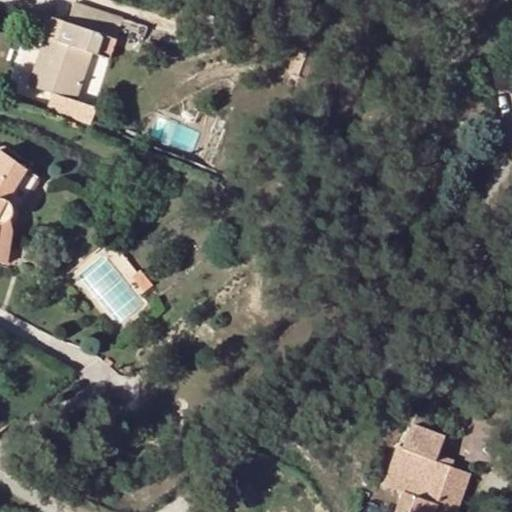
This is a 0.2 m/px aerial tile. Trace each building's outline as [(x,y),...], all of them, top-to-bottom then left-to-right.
[(122,19),(74,3),(68,22),(63,21),(56,42),(45,38),(30,85),(75,100),(91,53),(110,59),(122,19)] [(56,42),(63,21),(42,13),(35,35),(45,38),(56,42)] [(0,222),(7,219),(10,214),(10,207),(6,200),(9,199),(19,205),(37,176),(0,151),(0,222)] [(11,227),(7,219),(0,222),(0,261),(6,262),(11,227)] [(145,265),(135,272),(147,286),(155,279),(145,265)] [(411,511),(455,511),(456,510),(469,473),(452,467),(436,462),(439,456),(444,438),(412,426),(404,449),(418,454),(405,491),(417,495),(411,511)] [(454,461),(439,456),(436,462),(452,467),(454,461)]
